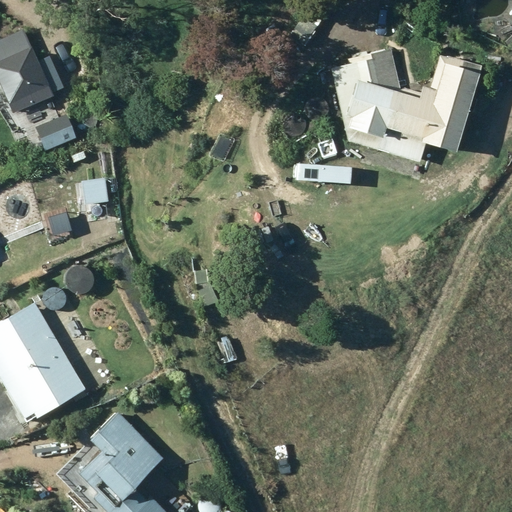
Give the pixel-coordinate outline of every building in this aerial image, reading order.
[(0,97),(8,115),(48,96),(47,94),(60,89),(45,56),(31,62),(26,51),(29,50),(19,30),(0,39),(0,97)] [(419,41),(432,47),(438,36),(425,30),(419,41)] [(450,153),(473,77),(475,78),(478,68),(438,56),(427,91),(417,87),(415,93),(396,88),(387,49),(345,59),(347,64),(327,69),(345,142),(416,163),(421,145),(450,153)] [(70,133),(61,115),(31,131),(40,149),(70,133)] [(104,200),(102,179),(80,182),(83,202),(104,200)] [(107,259),(94,265),(99,276),(92,279),(96,287),(105,284),(101,275),(112,270),(107,259)] [(80,390),(31,303),(0,320),(0,392),(16,421),(54,399),(56,403),(80,390)] [(158,459),(114,412),(83,442),(93,453),(71,474),(91,494),(85,499),(97,511),(158,511),(145,497),(136,506),(123,493),(158,459)]
